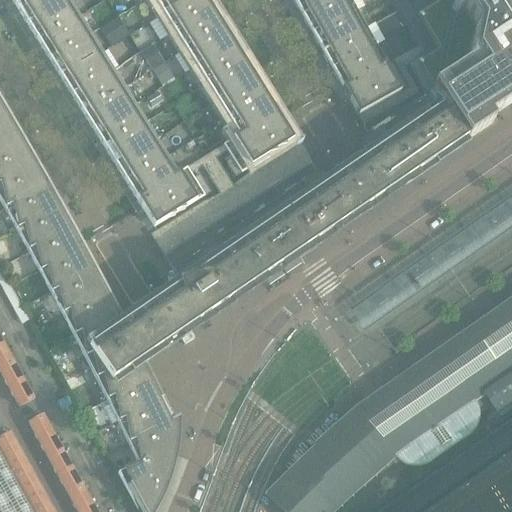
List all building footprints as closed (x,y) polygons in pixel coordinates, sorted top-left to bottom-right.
[(9,0),(16,10),(31,0),(9,0)] [(27,28),(64,6),(60,0),(31,0),(16,10),(27,28)] [(150,0),(161,16),(186,0),(150,0)] [(173,35),(209,12),(201,0),(186,0),(161,16),(173,35)] [(302,21),(338,0),(294,0),(291,2),(302,21)] [(312,40),(356,15),(347,0),(338,0),(302,21),(312,40)] [(406,0),(398,0),(394,3),(398,10),(409,4),(406,0)] [(415,15),(427,7),(422,0),(420,0),(410,6),(413,12),(415,15)] [(511,0),(438,0),(427,7),(415,15),(418,21),(424,30),(429,40),(435,50),(425,55),(415,61),(419,68),(423,75),(427,82),(430,88),(431,89),(434,94),(465,141),(466,142),(480,132),(491,125),(487,120),(511,103),(511,0)] [(409,4),(398,10),(403,18),(413,12),(410,6),(409,4)] [(39,47),(75,23),(74,22),(64,6),(27,28),(39,47)] [(183,52),(220,29),(209,12),(173,35),(183,52)] [(413,12),(403,18),(408,27),(418,21),(415,15),(413,12)] [(49,62),(85,39),(96,32),(86,14),(74,22),(75,23),(39,47),(49,62)] [(322,56),(365,32),(356,15),(312,40),(322,56)] [(128,37),(117,18),(98,30),(110,49),(128,37)] [(418,21),(408,27),(414,36),(424,30),(418,21)] [(194,69),(231,46),(220,29),(183,52),(194,69)] [(424,30),(414,36),(419,46),(429,40),(424,30)] [(331,72),(374,48),(383,43),(379,36),(370,41),(365,32),(322,56),(331,72)] [(60,81),(97,58),(85,39),(49,62),(60,81)] [(429,40),(419,46),(425,55),(435,50),(429,40)] [(205,86),(241,63),(231,46),(194,69),(205,86)] [(341,90),(384,66),(374,48),(331,72),(341,90)] [(150,73),(145,64),(143,60),(140,55),(139,55),(131,60),(142,78),(147,87),(156,81),(150,73)] [(71,98),(107,75),(97,58),(60,81),(71,98)] [(419,68),(415,61),(408,65),(412,72),(419,68)] [(401,93),(406,90),(406,89),(401,80),(396,71),(391,62),(384,66),(341,90),(346,100),(357,119),(367,113),(373,109),(378,106),(384,103),(390,100),(395,96),(401,93)] [(215,104),(252,80),(241,63),(205,86),(215,104)] [(408,77),(403,68),(396,71),(401,80),(408,77)] [(423,75),(419,68),(412,72),(415,79),(423,75)] [(82,116),(118,93),(107,75),(71,98),(82,116)] [(427,82),(423,75),(415,79),(419,86),(427,82)] [(412,86),(408,77),(401,80),(406,89),(412,86)] [(226,120),(263,97),(252,80),(215,104),(226,120)] [(430,88),(427,82),(419,86),(423,92),(430,88)] [(417,95),(412,86),(406,89),(406,90),(411,98),(417,95)] [(434,94),(431,89),(430,88),(423,92),(427,99),(434,94)] [(168,101),(161,89),(143,101),(150,112),(168,101)] [(411,98),(406,90),(401,93),(405,102),(411,98)] [(92,133),(129,110),(118,93),(82,116),(92,133)] [(405,102),(401,93),(395,96),(400,105),(405,102)] [(465,141),(434,94),(427,99),(424,101),(419,104),(385,128),(369,139),(364,141),(363,143),(362,146),(363,149),(367,154),(373,163),(381,165),(397,188),(417,179),(415,176),(434,167),(432,165),(450,156),(449,153),(465,146),(463,143),(465,141)] [(400,105),(395,96),(390,100),(394,108),(400,105)] [(237,138),(274,115),(263,97),(226,120),(237,138)] [(394,108),(390,100),(384,103),(388,111),(394,108)] [(388,111),(384,103),(378,106),(383,115),(388,111)] [(75,236),(51,193),(27,151),(14,130),(0,105),(0,203),(4,211),(37,271),(67,326),(82,355),(76,359),(83,373),(90,370),(115,420),(137,465),(175,443),(175,441),(176,420),(171,422),(165,409),(143,367),(142,364),(122,325),(121,323),(98,279),(75,236)] [(383,115),(378,106),(373,109),(377,118),(383,115)] [(377,118),(373,109),(367,113),(372,121),(377,118)] [(103,149),(139,127),(129,110),(92,133),(103,149)] [(372,121),(367,113),(357,119),(361,126),(361,127),(372,121)] [(237,138),(222,147),(226,153),(229,157),(281,126),(274,115),(237,138)] [(281,126),(229,157),(235,167),(240,175),(291,143),(281,126)] [(114,167),(151,145),(139,127),(103,149),(114,167)] [(293,146),(292,147),(298,156),(304,151),(299,143),(293,146)] [(124,184),(161,161),(151,145),(114,167),(124,184)] [(216,151),(213,152),(217,158),(220,156),(226,153),(222,147),(216,151)] [(292,147),(286,151),(291,160),(294,158),(298,156),(292,147)] [(286,151),(279,155),(285,164),(285,163),(291,160),(286,151)] [(298,156),(294,158),(296,160),(300,163),(308,158),(306,154),(305,153),(304,151),(298,156)] [(210,154),(204,158),(207,162),(214,159),(217,158),(213,152),(210,154)] [(349,225),(347,222),(369,208),(397,188),(381,165),(373,163),(367,154),(345,169),(327,181),(323,175),(320,174),(317,174),(316,174),(248,221),(280,269),(299,260),(297,257),(315,248),(314,246),(332,237),(330,234),(349,225)] [(279,155),(273,159),(278,168),(285,164),(279,155)] [(229,157),(224,161),(229,170),(235,167),(229,157)] [(198,162),(195,164),(198,169),(199,168),(201,167),(207,162),(204,158),(198,162)] [(291,160),(285,163),(289,169),(297,165),(296,160),(294,158),(291,160)] [(308,158),(300,163),(304,170),(311,166),(311,165),(308,158)] [(214,159),(207,162),(212,170),(218,166),(214,159)] [(273,159),(266,164),(271,172),(277,169),(278,168),(273,159)] [(135,201),(172,178),(161,161),(124,184),(135,201)] [(207,162),(201,167),(206,174),(212,170),(207,162)] [(278,168),(277,169),(278,171),(282,174),(289,169),(285,163),(285,164),(278,168)] [(193,165),(187,169),(191,175),(196,171),(198,169),(195,164),(193,165)] [(266,164),(260,168),(265,176),(268,174),(271,172),(266,164)] [(297,165),(289,169),(293,176),(301,172),(297,165)] [(218,166),(212,170),(216,177),(223,174),(218,166)] [(235,167),(229,170),(235,179),(240,175),(235,167)] [(260,168),(253,172),(258,180),(259,179),(265,176),(260,168)] [(172,178),(135,201),(142,212),(194,180),(191,175),(187,169),(172,178)] [(271,172),(268,174),(272,180),(279,176),(278,171),(277,169),(271,172)] [(289,169),(282,174),(286,181),(293,176),(289,169)] [(212,170),(206,174),(210,181),(216,177),(212,170)] [(247,176),(252,184),(258,180),(253,172),(247,176)] [(223,174),(216,177),(221,185),(227,181),(223,174)] [(265,176),(259,179),(261,182),(265,185),(272,180),(268,174),(265,176)] [(198,177),(194,180),(199,189),(205,185),(199,176),(198,177)] [(246,177),(241,181),(245,188),(250,185),(252,184),(247,176),(246,177)] [(279,176),(272,180),(276,187),(283,183),(279,176)] [(216,177),(210,181),(215,189),(221,185),(216,177)] [(252,184),(250,185),(254,191),(262,187),(261,182),(259,179),(258,180),(252,184)] [(194,180),(142,212),(153,230),(205,197),(199,189),(194,180)] [(272,180),(265,185),(269,192),(276,187),(272,180)] [(227,181),(221,185),(226,192),(226,193),(232,188),(227,181)] [(237,183),(234,186),(238,192),(242,190),(245,188),(241,181),(237,183)] [(205,185),(199,189),(205,197),(209,195),(210,194),(205,185)] [(221,185),(215,189),(220,196),(226,193),(226,192),(221,185)] [(245,188),(242,190),(244,193),(247,196),(254,191),(250,185),(245,188)] [(232,188),(226,193),(229,198),(233,196),(238,192),(234,186),(232,188)] [(262,187),(254,191),(259,198),(266,193),(262,187)] [(238,192),(233,196),(237,202),(244,197),(244,193),(242,190),(238,192)] [(254,191),(247,196),(251,202),(259,198),(254,191)] [(220,196),(217,198),(220,203),(224,201),(229,198),(226,193),(220,196)] [(229,198),(224,201),(226,204),(230,207),(237,202),(233,196),(229,198)] [(244,197),(237,202),(241,209),(248,204),(244,197)] [(217,198),(210,201),(214,208),(215,206),(220,203),(217,198)] [(210,201),(202,204),(207,212),(214,208),(210,201)] [(220,203),(215,206),(219,213),(227,208),(226,204),(224,201),(220,203)] [(237,202),(230,207),(234,213),(241,209),(237,202)] [(201,205),(196,208),(200,216),(207,212),(202,204),(202,205),(201,205)] [(207,212),(209,215),(212,217),(219,213),(215,206),(214,208),(207,212)] [(196,208),(189,212),(194,220),(198,217),(200,216),(196,208)] [(227,208),(219,213),(224,220),(231,215),(227,208)] [(189,212),(182,216),(187,224),(190,222),(194,220),(189,212)] [(200,216),(198,217),(202,224),(209,219),(209,215),(207,212),(200,216)] [(219,213),(212,217),(216,224),(224,220),(219,213)] [(182,216),(176,220),(181,228),(187,224),(182,216)] [(194,220),(190,222),(192,226),(195,228),(202,224),(198,217),(194,220)] [(209,219),(202,224),(206,230),(214,226),(209,219)] [(176,220),(169,224),(174,232),(181,228),(176,220)] [(280,269),(248,221),(172,273),(179,284),(154,301),(121,323),(122,325),(142,364),(177,339),(198,324),(199,326),(207,322),(206,318),(209,316),(231,306),(229,303),(248,294),(246,292),(265,283),(263,280),(282,271),(280,269)] [(187,224),(181,228),(185,234),(192,230),(192,226),(190,222),(187,224)] [(169,224),(163,228),(167,236),(172,233),(174,232),(169,224)] [(202,224),(195,228),(199,235),(206,230),(202,224)] [(163,228),(156,232),(161,240),(163,239),(167,236),(163,228)] [(174,232),(172,233),(174,236),(178,239),(185,234),(181,228),(174,232)] [(192,230),(185,234),(189,241),(196,237),(192,230)] [(155,233),(149,236),(154,244),(161,240),(156,232),(155,233)] [(167,236),(163,239),(167,245),(175,241),(174,236),(172,233),(167,236)] [(185,234),(178,239),(182,246),(189,241),(185,234)] [(161,240),(154,244),(158,251),(164,247),(167,245),(163,239),(161,240)] [(175,241),(167,245),(172,252),(179,248),(175,241)] [(164,247),(158,251),(163,258),(169,254),(164,247)] [(511,306),(475,332),(493,359),(485,365),(479,370),(476,377),(475,384),(476,391),(479,398),(511,375),(511,306)] [(362,410),(266,499),(278,511),(335,511),(391,457),(404,448),(479,398),(476,391),(475,384),(476,377),(479,370),(485,365),(493,359),(475,332),(393,388),(374,402),(362,410)] [(0,372),(14,365),(4,348),(0,349),(0,372)] [(0,376),(8,391),(23,383),(14,365),(0,372),(0,376)] [(511,429),(387,511),(511,511),(511,375),(486,393),(511,429)] [(82,383),(78,376),(65,382),(69,391),(82,383)] [(17,409),(33,400),(23,383),(8,391),(17,409)] [(38,444),(53,436),(43,417),(27,426),(38,444)] [(20,454),(9,435),(0,440),(0,455),(4,463),(20,454)] [(47,461),(62,453),(53,436),(38,444),(47,461)] [(163,492),(167,479),(172,460),(175,443),(137,465),(120,473),(141,511),(152,511),(156,507),(163,492)] [(57,479),(72,470),(62,453),(47,461),(57,479)] [(29,471),(20,454),(4,463),(14,480),(29,471)] [(0,511),(31,511),(23,497),(14,480),(4,463),(0,455),(0,511)] [(66,496),(82,487),(72,470),(57,479),(66,496)] [(39,488),(29,471),(14,480),(23,497),(39,488)] [(74,511),(78,511),(92,505),(82,487),(66,496),(74,511)] [(37,511),(48,506),(43,497),(39,488),(23,497),(31,511),(37,511)]
